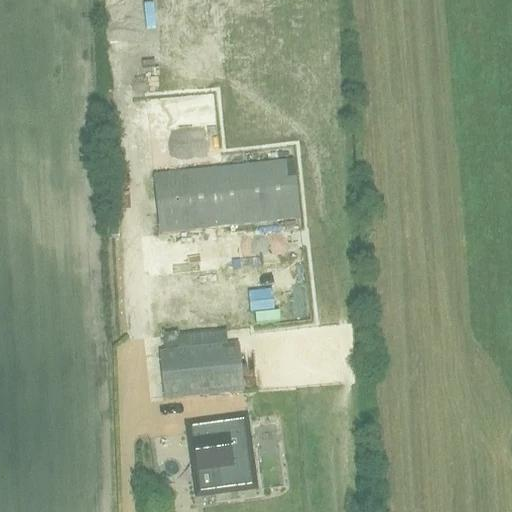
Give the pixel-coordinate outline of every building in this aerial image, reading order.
[(178,50),(194,51),(194,37),(178,37),(178,50)] [(266,161),(265,151),(239,153),(239,163),(266,161)] [(209,172),(155,177),(155,179),(161,234),(161,235),(214,229),(300,220),(294,163),(230,169),(222,170),(209,172)] [(164,352),(158,353),(159,355),(163,402),(243,393),(238,344),(227,345),(179,351),(178,337),(177,333),(162,335),(164,352)] [(193,444),(197,474),(213,472),(215,485),(250,482),(243,428),(205,433),(206,442),(193,444)]
